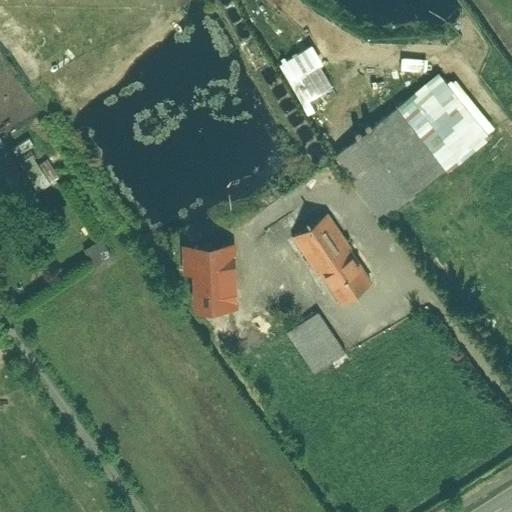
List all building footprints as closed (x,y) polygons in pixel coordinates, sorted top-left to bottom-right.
[(323,104),(318,92),(338,82),(318,40),(284,56),(310,110),(323,104)] [(450,73),(333,154),(376,216),(493,136),(450,73)] [(0,117),(0,193),(4,202),(32,190),(0,117)] [(22,159),(40,188),(54,179),(36,150),(22,159)] [(328,207),(291,233),(337,300),(375,274),(328,207)] [(104,236),(85,246),(95,265),(114,255),(104,236)] [(237,309),(235,239),(182,240),(182,270),(192,270),(193,310),(237,309)] [(350,350),(319,305),(286,327),(317,373),(350,350)]
